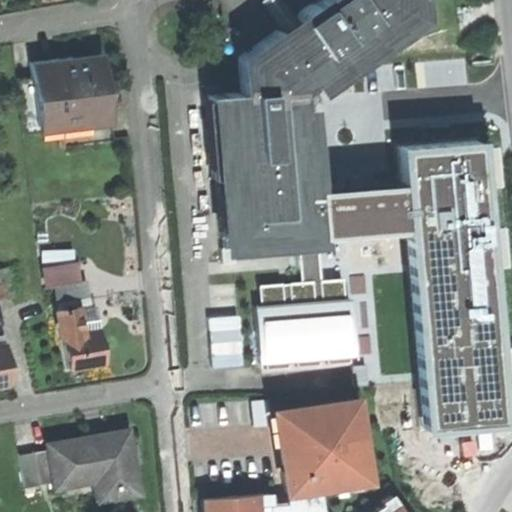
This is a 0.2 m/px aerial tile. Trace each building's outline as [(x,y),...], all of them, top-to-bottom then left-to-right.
[(318,240),(317,235),(402,228),(420,427),(497,420),(471,136),(394,143),(398,181),(313,188),(306,108),(296,109),(295,89),(308,79),(315,88),(419,16),(417,0),(318,0),(315,2),(310,3),(305,6),(302,9),(298,12),(295,16),(300,24),(282,37),(277,29),(238,56),(241,93),(208,95),(215,179),(226,178),(231,247),(296,242),(299,281),(256,284),(258,306),(252,306),(257,362),(352,354),(348,298),(343,298),(341,278),(318,279),(315,240),(318,240)] [(72,57),(29,62),(31,77),(36,124),(38,124),(58,121),(59,128),(91,125),(90,117),(108,115),(102,61),(73,65),(72,57)] [(36,124),(31,77),(16,79),(23,133),(39,131),(38,124),(36,124)] [(72,250),(59,251),(60,267),(73,265),(72,250)] [(46,287),(55,286),(80,282),(77,264),(73,265),(60,267),(43,269),(46,287)] [(55,286),(58,313),(75,311),(89,309),(86,282),(80,282),(55,286)] [(75,311),(58,313),(68,368),(105,362),(99,328),(79,332),(75,311)] [(0,344),(0,381),(10,380),(4,344),(0,344)] [(265,399),(249,400),(251,425),(267,423),(265,399)] [(351,399),(271,411),(279,464),(283,463),(284,471),(281,472),(283,490),(294,489),(294,491),(297,491),(296,487),(305,485),(305,484),(330,481),(330,482),(363,477),(351,399)] [(127,429),(45,444),(46,449),(52,482),(53,488),(111,477),(115,497),(139,493),(127,429)] [(52,482),(46,449),(19,453),(24,487),(52,482)] [(267,493),(209,498),(210,511),(256,511),(256,507),(268,506),(267,493)] [(386,510),(383,511),(399,511),(387,494),(379,500),(386,510)]
